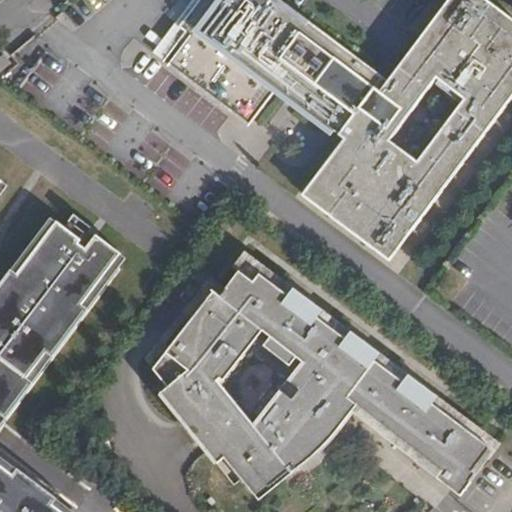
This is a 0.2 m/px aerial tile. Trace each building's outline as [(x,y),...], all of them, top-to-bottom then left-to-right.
[(199,0),(180,26),(186,31),(204,45),(197,55),(183,45),(169,64),(227,107),(232,100),(254,117),(277,87),(345,138),(313,180),(320,185),(309,200),(389,259),(511,97),(511,18),(486,0),(448,0),(388,80),(290,7),(287,12),(270,0),(199,0)] [(178,41),(183,45),(197,55),(204,45),(186,31),(178,41)] [(4,55),(0,58),(0,72),(11,63),(4,55)] [(232,100),(227,107),(249,124),(254,117),(232,100)] [(0,185),(3,181),(0,179),(0,511),(47,511),(53,505),(61,495),(0,449),(0,415),(114,264),(89,245),(86,249),(79,244),(82,240),(57,221),(0,297),(0,185)] [(97,235),(89,245),(114,264),(121,254),(97,235)] [(89,245),(82,240),(79,244),(86,249),(89,245)] [(327,445),(336,433),(328,424),(348,398),(442,472),(438,478),(461,497),(472,483),(467,479),(491,448),(434,405),(439,398),(410,376),(404,383),(376,362),(382,355),(352,332),(347,340),(318,319),(324,311),(295,289),(289,297),(246,264),(220,297),(214,292),(184,331),(191,337),(188,340),(186,339),(180,339),(176,341),(173,346),(174,352),(176,354),(174,358),(167,352),(153,370),(249,487),(281,461),(287,469),(292,474),(300,468),(315,456),(327,445)] [(281,461),(249,487),(254,495),(287,469),(281,461)]
